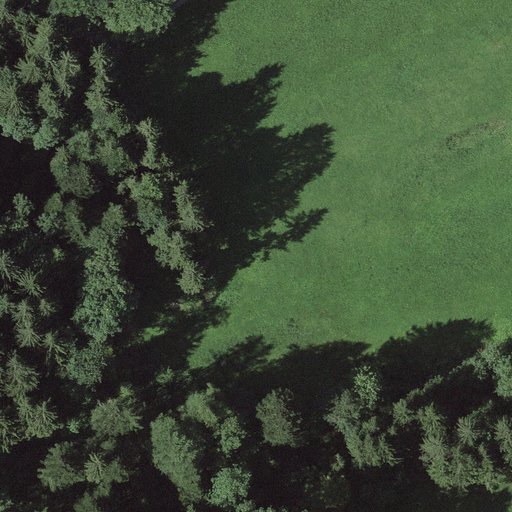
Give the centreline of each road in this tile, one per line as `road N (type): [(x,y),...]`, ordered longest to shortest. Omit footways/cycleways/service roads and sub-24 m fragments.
road 1 (track): [(188,0),(159,20),(92,41),(46,23),(22,0)]
road 2 (track): [(511,447),(391,482),(337,509)]
